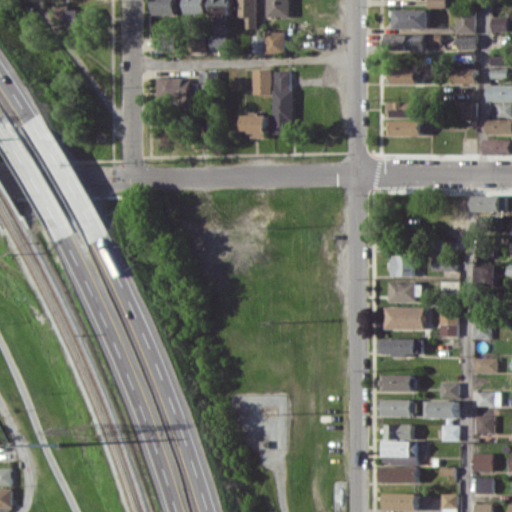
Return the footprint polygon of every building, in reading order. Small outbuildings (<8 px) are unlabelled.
[(150,0),(151,14),(173,14),(172,0),(150,0)] [(181,0),(182,13),(203,13),(202,0),(181,0)] [(254,0),(236,0),(236,16),(244,16),(244,27),(255,28),(254,0)] [(287,0),(265,0),(265,17),(288,16),(287,0)] [(65,5),(54,5),(53,24),(64,25),(65,5)] [(90,8),(65,9),(66,29),(91,28),(90,8)] [(428,9),(392,8),(392,28),(428,28),(428,9)] [(455,32),(475,32),(474,11),(455,11),(455,32)] [(506,31),(506,16),(491,16),(490,31),(506,31)] [(283,52),(283,31),(263,31),(264,53),(283,52)] [(156,52),(173,53),(173,34),(156,33),(156,52)] [(209,33),(208,50),(225,50),(225,33),(209,33)] [(425,33),(385,34),(386,50),(425,49),(425,33)] [(194,50),(204,50),(203,35),(193,36),(194,50)] [(262,35),(250,35),(251,53),(262,53),(262,35)] [(475,48),(475,36),(455,36),(455,48),(475,48)] [(506,55),(489,55),(489,66),(488,66),(488,78),(506,78),(506,55)] [(415,83),(415,67),(388,68),(389,83),(415,83)] [(476,83),(476,67),(452,68),(452,84),(476,83)] [(268,94),(268,68),(250,68),(250,93),(268,94)] [(271,133),(289,133),(290,70),(272,70),(271,133)] [(216,71),(198,71),(198,88),(217,88),(216,71)] [(155,100),(190,100),(191,77),(155,76),(155,100)] [(511,83),(486,84),(486,101),(511,100),(511,83)] [(475,101),(456,101),(456,116),(475,116),(475,101)] [(511,103),(495,102),(495,115),(510,115),(511,103)] [(266,114),(241,114),(241,130),(248,130),(248,137),(265,137),(266,114)] [(486,133),(511,132),(511,118),(487,118),(486,133)] [(420,134),(420,119),(386,120),(386,134),(420,134)] [(511,153),(511,137),(486,138),(486,154),(511,153)] [(473,211),(506,210),(506,194),(473,195),(473,211)] [(413,275),(414,255),(390,254),(390,262),(387,262),(386,275),(413,275)] [(431,269),(455,270),(455,256),(431,255),(431,269)] [(387,281),(388,301),(419,300),(418,281),(387,281)] [(423,329),(423,306),(383,305),(383,328),(423,329)] [(438,335),(456,335),(457,306),(438,306),(438,335)] [(472,317),(471,338),(489,338),(490,317),(472,317)] [(377,354),(420,353),(420,337),(377,338),(377,354)] [(496,372),(496,356),(472,357),(472,372),(496,372)] [(380,390),(411,391),(411,374),(380,373),(380,390)] [(457,397),(458,382),(440,382),(439,397),(457,397)] [(499,390),(475,391),(475,405),(500,405),(499,390)] [(413,398),(379,399),(380,415),(413,415),(413,398)] [(458,400),(426,399),(426,417),(457,418),(458,400)] [(475,432),(493,432),(493,415),(475,414),(475,432)] [(383,424),(383,437),(412,437),(412,423),(383,424)] [(458,440),(458,424),(440,424),(440,440),(458,440)] [(411,455),(411,440),(383,440),(383,455),(411,455)] [(492,452),(472,452),(472,470),(492,470),(492,452)] [(397,456),(382,455),(382,462),(396,463),(397,456)] [(416,481),(416,466),(377,467),(377,482),(416,481)] [(0,469),(0,484),(10,484),(10,469),(0,469)] [(492,476),(475,476),(475,492),(492,493),(492,476)] [(0,491),(10,491),(10,510),(0,510),(0,491)] [(417,510),(418,493),(384,492),(384,509),(417,510)] [(456,492),(440,492),(440,511),(456,511),(456,492)]
